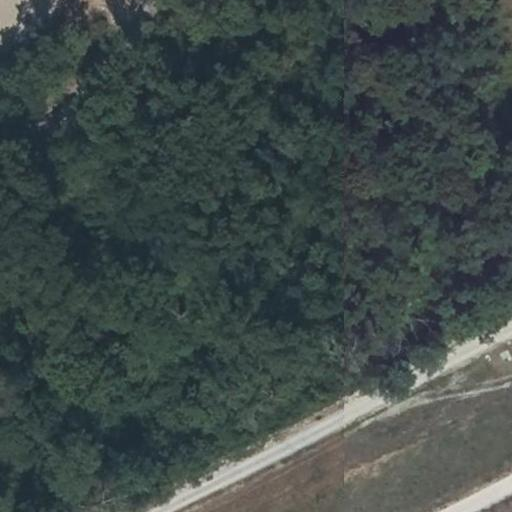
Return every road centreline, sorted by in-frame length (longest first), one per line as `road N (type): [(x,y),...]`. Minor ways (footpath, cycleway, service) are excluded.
road 1 (track): [(511,330),(350,404),(155,511)]
road 2 (unclassified): [(0,147),(34,136),(71,105),(108,64),(146,0)]
